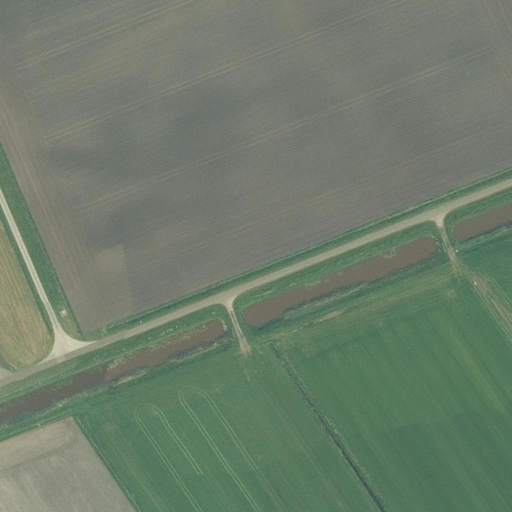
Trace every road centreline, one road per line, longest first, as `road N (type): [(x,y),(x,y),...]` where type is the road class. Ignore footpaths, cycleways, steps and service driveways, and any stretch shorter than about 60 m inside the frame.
road 1 (unclassified): [(66,357),(511,180)]
road 2 (unclassified): [(66,357),(0,198)]
